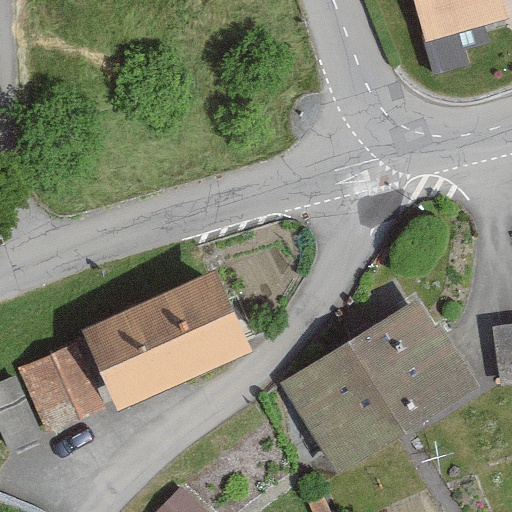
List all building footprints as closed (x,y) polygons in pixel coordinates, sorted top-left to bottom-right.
[(501,31),(492,0),(408,0),(430,77),(458,69),(451,45),(501,31)] [(208,273),(78,333),(113,407),(243,347),(208,273)] [(414,297),(273,387),(328,473),(469,383),(414,297)] [(511,375),(511,327),(487,331),(493,377),(511,375)] [(96,412),(68,349),(23,369),(51,432),(96,412)] [(193,511),(173,493),(154,511),(193,511)]
